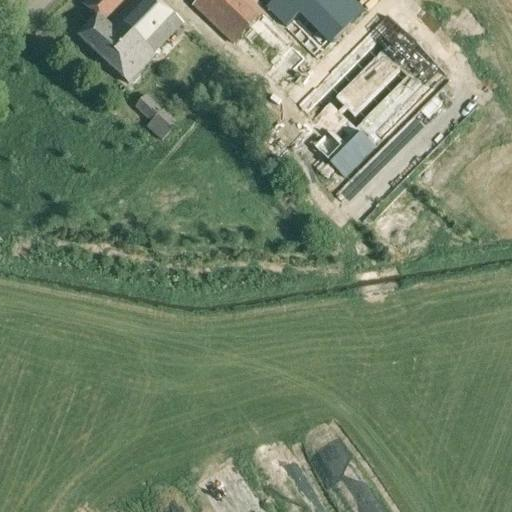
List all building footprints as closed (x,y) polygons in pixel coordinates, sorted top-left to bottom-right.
[(134,86),(141,79),(139,74),(155,58),(152,56),(182,24),(156,0),(88,0),(83,5),(96,18),(78,37),(129,85),(130,84),(134,86)] [(251,0),(197,0),(191,7),(234,46),(264,13),(251,0)] [(256,0),(316,60),(366,11),(354,0),(256,0)] [(345,181),(448,78),(385,15),(295,105),(325,135),(313,148),(345,181)] [(251,45),(246,52),(262,63),(267,56),(251,45)] [(161,142),(178,125),(146,96),(134,108),(150,124),(146,128),(161,142)] [(273,134),(266,140),(285,162),(293,156),(273,134)] [(385,156),(348,190),(370,213),(407,180),(385,156)] [(401,238),(453,191),(436,172),(384,219),(401,238)] [(302,511),(283,480),(260,493),(270,511),(302,511)]
